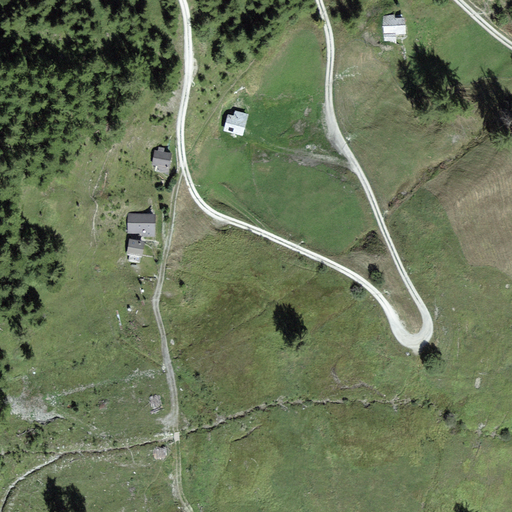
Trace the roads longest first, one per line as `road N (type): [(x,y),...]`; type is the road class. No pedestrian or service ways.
road 1 (track): [(319,0),(330,42),(332,123),(424,311),(423,338),(401,335),(380,298),(351,274),(211,211),(187,174)]
road 2 (track): [(178,444),(157,300),(184,165)]
road 3 (track): [(184,165),(182,0)]
